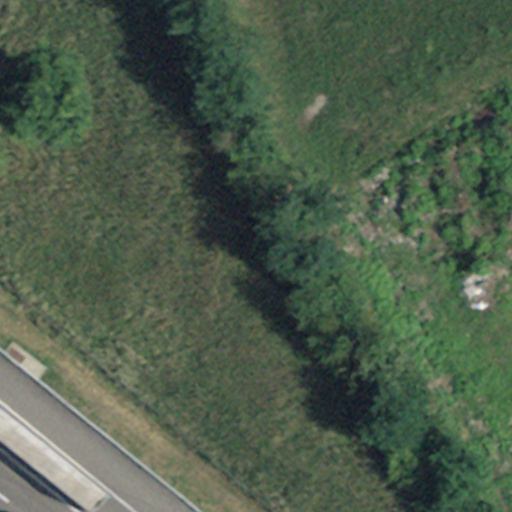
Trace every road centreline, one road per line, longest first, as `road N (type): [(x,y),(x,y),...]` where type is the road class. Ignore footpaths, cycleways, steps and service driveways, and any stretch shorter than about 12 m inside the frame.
road 1 (unknown): [(293,414),(229,295),(111,0)]
road 2 (motorway): [(118,511),(0,422)]
